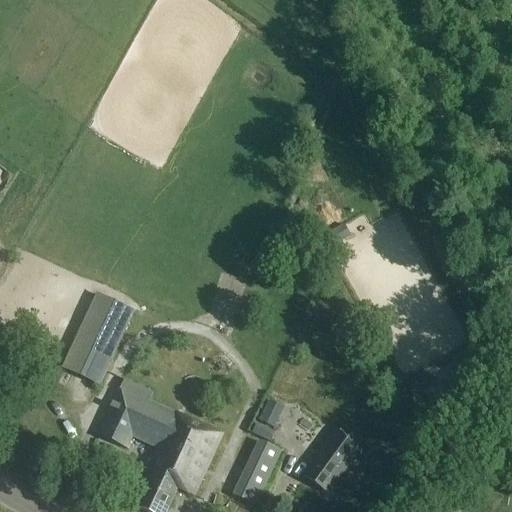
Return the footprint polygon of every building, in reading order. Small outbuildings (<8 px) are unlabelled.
[(97,294),(93,304),(62,368),(99,386),(134,312),(97,294)] [(467,356),(445,386),(460,397),(483,367),(467,356)] [(125,381),(99,437),(128,450),(133,439),(159,450),(133,508),(142,511),(167,511),(177,491),(194,499),(223,435),(150,402),(153,394),(125,381)] [(438,401),(422,422),(434,432),(451,411),(438,401)] [(274,429),(284,409),(271,403),(261,423),(274,429)] [(32,415),(26,424),(44,435),(50,426),(32,415)] [(270,444),(274,434),(257,425),(252,435),(270,444)] [(346,478),(365,452),(335,430),(316,455),(320,459),(307,477),(328,493),(341,474),(346,478)] [(259,442),(245,471),(267,482),(281,452),(259,442)] [(238,485),(233,497),(255,508),(261,496),(238,485)]
